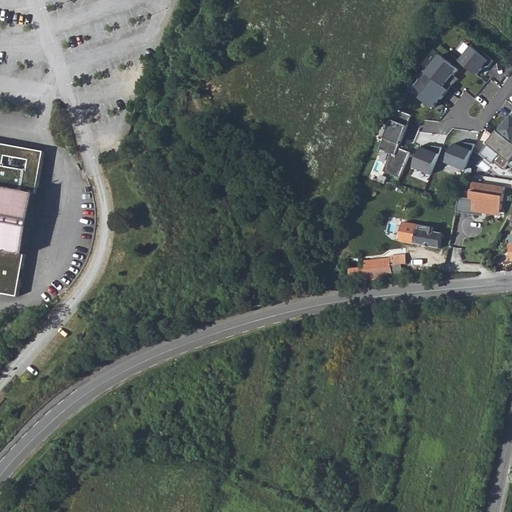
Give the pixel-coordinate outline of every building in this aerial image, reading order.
[(473,49),(461,63),(478,77),(483,71),(490,69),(495,63),(484,54),(482,57),(473,49)] [(434,50),(420,67),(425,72),(427,74),(441,57),(434,50)] [(441,57),(427,74),(449,92),(456,84),(451,81),(454,77),(459,71),(441,57)] [(427,74),(425,72),(419,79),(420,82),(415,88),(415,95),(433,110),(440,101),(441,101),(449,92),(427,74)] [(413,116),(397,110),(381,150),(391,154),(384,172),(401,179),(411,153),(400,149),(413,116)] [(511,115),(505,124),(506,125),(499,133),(511,144),(511,115)] [(511,144),(499,133),(498,132),(492,139),(495,141),(491,146),(489,144),(479,155),(492,166),(494,163),(504,172),(509,166),(511,168),(511,144)] [(44,152),(0,144),(0,292),(18,296),(44,152)] [(462,170),(473,148),(467,145),(465,149),(456,144),(451,148),(444,161),(462,170)] [(432,152),(422,148),(413,169),(431,176),(441,152),(434,149),(432,152)] [(474,175),(474,181),(498,183),(498,177),(474,175)] [(498,210),(502,188),(470,183),(467,199),(471,200),(470,206),(474,207),(474,212),(491,215),(492,209),(498,210)] [(464,213),(461,234),(483,237),(487,218),(464,213)] [(401,241),(415,244),(418,229),(419,226),(405,223),(401,241)] [(443,234),(418,229),(415,244),(440,249),(443,234)] [(389,259),(391,266),(402,265),(407,264),(405,255),(389,256),(389,259)] [(378,260),(380,278),(403,275),(402,265),(391,266),(389,259),(378,260)] [(364,280),(380,278),(378,260),(362,262),(363,267),(364,280)] [(349,269),(351,281),(364,280),(363,267),(349,269)] [(325,492),(332,493),(334,484),(327,483),(325,492)] [(337,499),(345,501),(346,494),(339,492),(337,499)]
